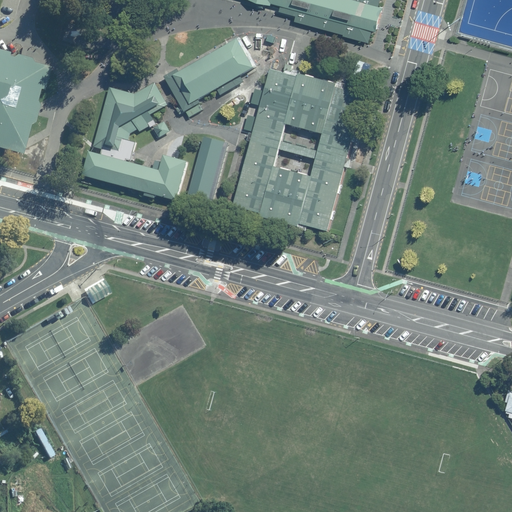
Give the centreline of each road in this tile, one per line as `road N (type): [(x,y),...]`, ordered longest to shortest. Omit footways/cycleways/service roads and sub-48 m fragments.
road 1 (residential): [(353,298),(432,0)]
road 2 (tertiary): [(353,298),(81,229)]
road 3 (tertiary): [(511,345),(353,298)]
